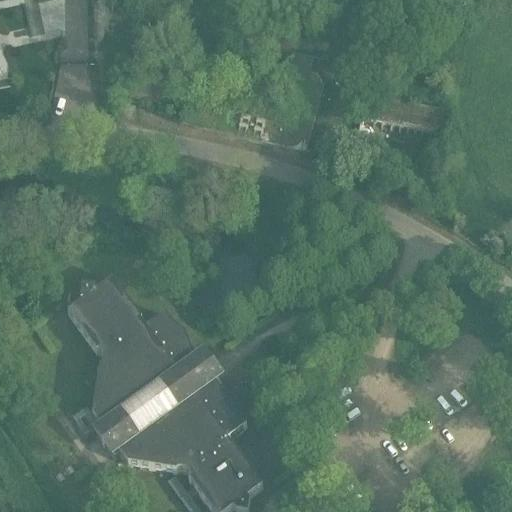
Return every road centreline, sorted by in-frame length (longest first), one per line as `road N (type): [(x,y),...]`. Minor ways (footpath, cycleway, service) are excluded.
road 1 (unclassified): [(511,292),(316,184),(130,137)]
road 2 (unclassified): [(0,142),(28,134),(130,137)]
